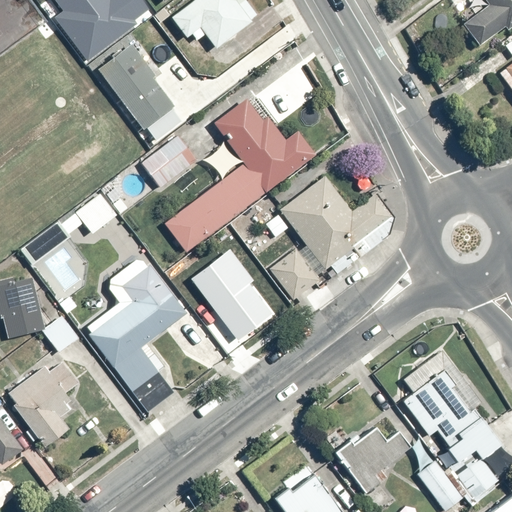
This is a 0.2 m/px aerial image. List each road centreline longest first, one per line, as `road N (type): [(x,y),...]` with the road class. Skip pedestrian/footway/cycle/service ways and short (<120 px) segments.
road 1 (secondary): [(107,511),(430,267)]
road 2 (secondary): [(331,0),(447,195)]
